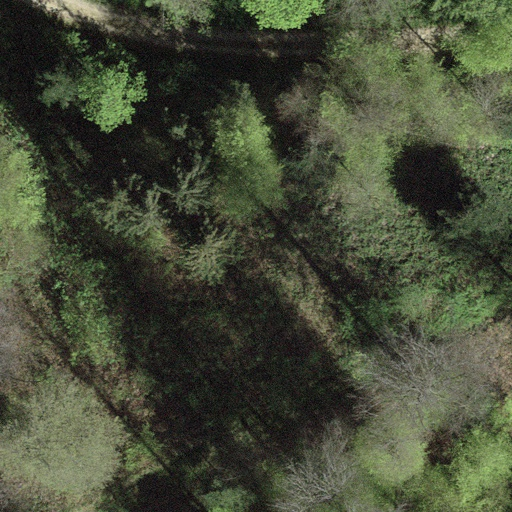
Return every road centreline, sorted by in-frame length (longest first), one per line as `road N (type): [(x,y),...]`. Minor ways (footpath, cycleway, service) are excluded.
road 1 (track): [(511,44),(192,44),(36,0)]
road 2 (track): [(511,291),(126,511)]
